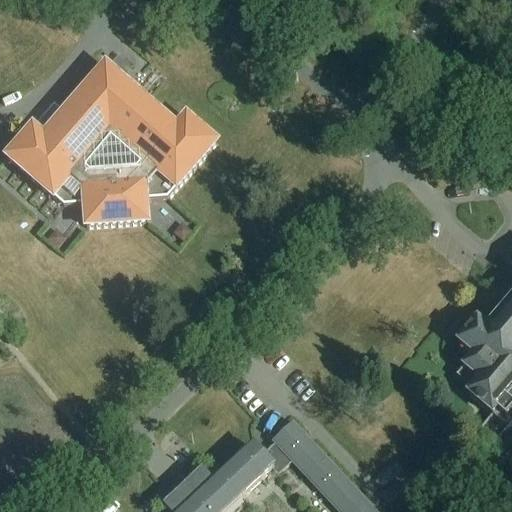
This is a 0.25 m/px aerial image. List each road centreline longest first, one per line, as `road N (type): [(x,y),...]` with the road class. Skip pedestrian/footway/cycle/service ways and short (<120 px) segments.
road 1 (residential): [(54,511),(356,227),(371,195),(367,124)]
road 2 (residential): [(367,124),(221,0)]
road 3 (residential): [(367,124),(443,0)]
